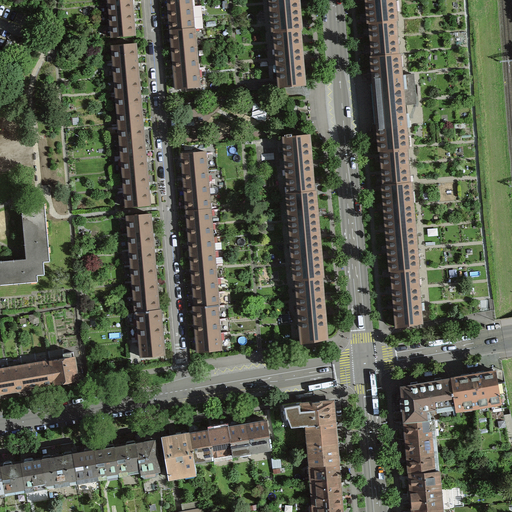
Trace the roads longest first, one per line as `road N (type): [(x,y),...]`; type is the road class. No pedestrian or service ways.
road 1 (residential): [(183,391),(148,0)]
road 2 (primary): [(334,0),(365,363)]
road 3 (tertiary): [(183,391),(0,425)]
road 4 (tertiary): [(365,363),(183,391)]
road 5 (primary): [(365,363),(376,511)]
road 6 (tertiary): [(511,338),(365,363)]
